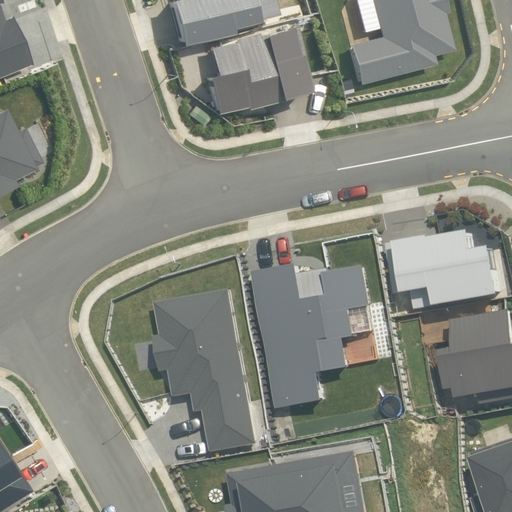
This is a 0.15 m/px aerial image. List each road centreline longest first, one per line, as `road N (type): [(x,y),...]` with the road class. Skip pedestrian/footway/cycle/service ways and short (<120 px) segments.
road 1 (residential): [(152,211),(511,157)]
road 2 (residential): [(132,511),(0,294)]
road 3 (residential): [(74,0),(152,211)]
road 4 (residential): [(0,290),(67,246),(152,211)]
